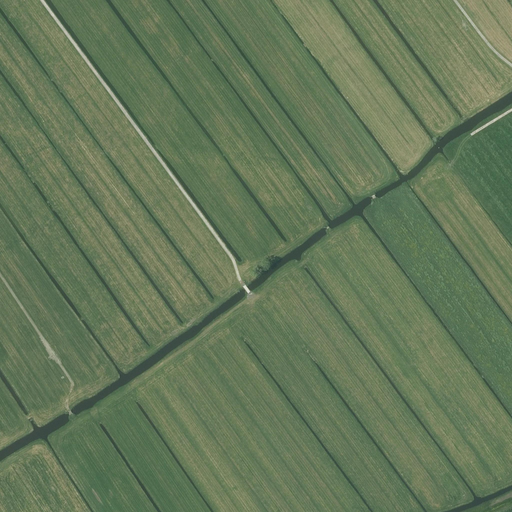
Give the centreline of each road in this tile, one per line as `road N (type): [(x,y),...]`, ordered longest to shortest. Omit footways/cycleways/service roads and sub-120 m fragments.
road 1 (track): [(249,294),(232,259),(40,0)]
road 2 (track): [(72,417),(65,402),(72,384),(0,275)]
